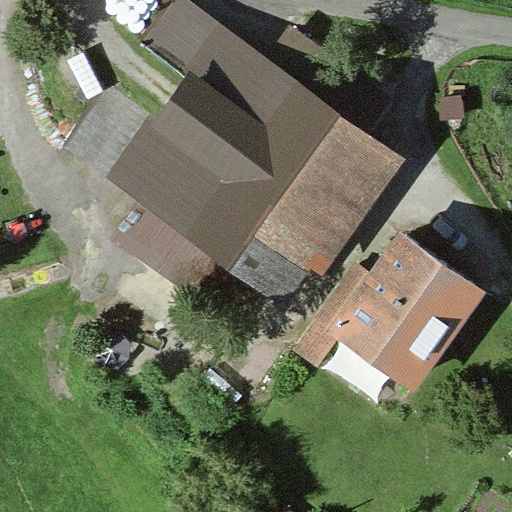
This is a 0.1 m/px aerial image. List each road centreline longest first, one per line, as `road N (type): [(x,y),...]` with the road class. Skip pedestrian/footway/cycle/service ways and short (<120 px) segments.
road 1 (track): [(511,268),(413,119),(457,22)]
road 2 (track): [(337,0),(511,36)]
